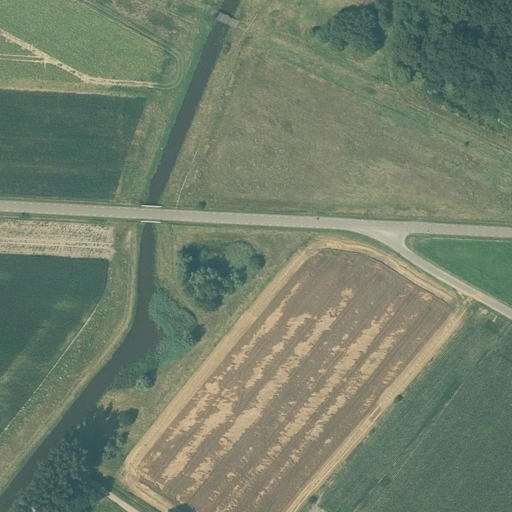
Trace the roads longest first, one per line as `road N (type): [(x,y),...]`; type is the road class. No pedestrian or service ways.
road 1 (tertiary): [(353,224),(0,205)]
road 2 (unclassified): [(511,316),(353,224)]
road 3 (tertiary): [(511,231),(353,224)]
